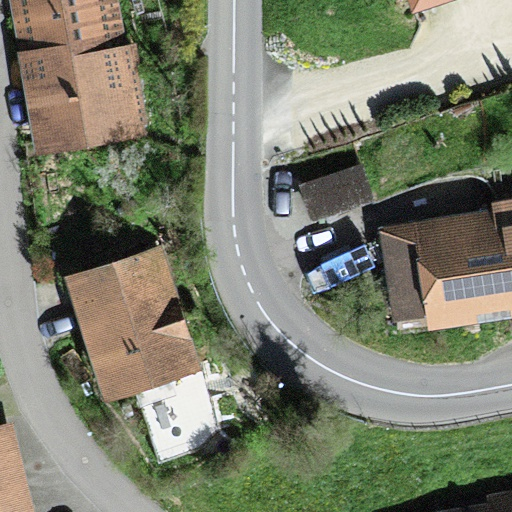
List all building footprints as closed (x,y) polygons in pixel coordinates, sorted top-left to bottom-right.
[(118,0),(12,0),(33,148),(149,132),(136,42),(125,43),(118,0)] [(361,161),(298,182),(311,219),(373,197),(361,161)] [(511,195),(490,199),(491,206),(377,223),(391,316),(425,311),(427,324),(511,311),(511,195)] [(160,242),(65,272),(104,397),(199,368),(160,242)] [(0,511),(34,511),(13,419),(0,422),(0,511)] [(511,511),(511,487),(487,492),(488,500),(421,511),(511,511)]
